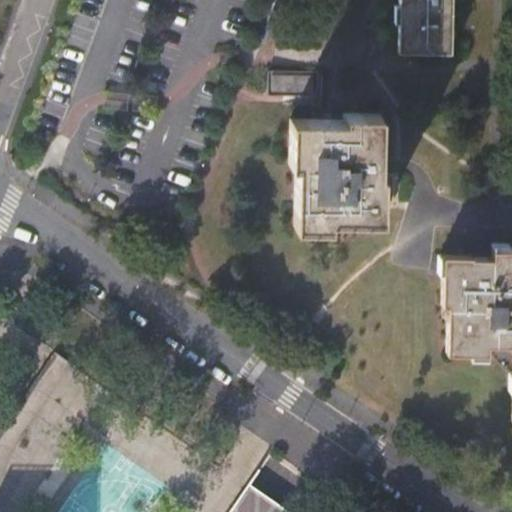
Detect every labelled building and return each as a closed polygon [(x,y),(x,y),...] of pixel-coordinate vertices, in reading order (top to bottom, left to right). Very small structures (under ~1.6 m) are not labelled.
[(451,5),(450,0),(398,0),(397,50),(449,51),(451,5)] [(318,72),(268,72),(268,97),(313,97),(318,97),(318,72)] [(382,220),(380,114),(344,114),(344,120),(312,119),(291,119),(289,164),(296,164),(294,227),(329,228),(329,219),(382,220)] [(511,246),(492,247),(492,255),(443,253),(441,301),(447,302),(446,350),(487,350),(487,342),(508,342),(508,344),(511,343),(511,399),(511,418),(511,246)] [(0,511),(287,511),(233,476),(220,467),(58,358),(0,441),(0,511)]
